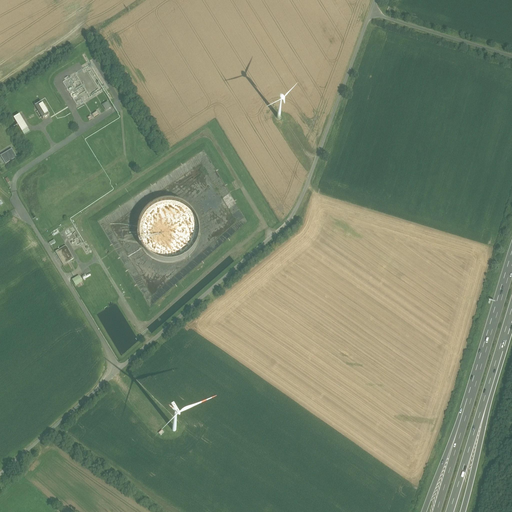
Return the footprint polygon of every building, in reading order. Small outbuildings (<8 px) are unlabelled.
[(67,80),(64,82),(77,105),(90,97),(82,83),(76,87),(70,76),(66,78),(67,80)] [(107,102),(103,105),(106,111),(111,108),(107,102)] [(50,117),(42,103),(35,107),(43,121),(50,117)] [(20,115),(14,119),(22,133),(28,130),(20,115)] [(12,151),(1,157),(6,165),(17,159),(12,151)] [(162,202),(154,206),(146,212),(142,221),(140,230),(141,239),(145,248),(151,255),(159,260),(169,261),(179,260),(188,255),(195,247),(199,238),(199,228),(196,218),(190,210),(182,204),(172,202),(162,202)] [(74,259),(66,246),(56,253),(63,265),(74,259)] [(79,277),(72,281),(76,287),(82,283),(79,277)]
